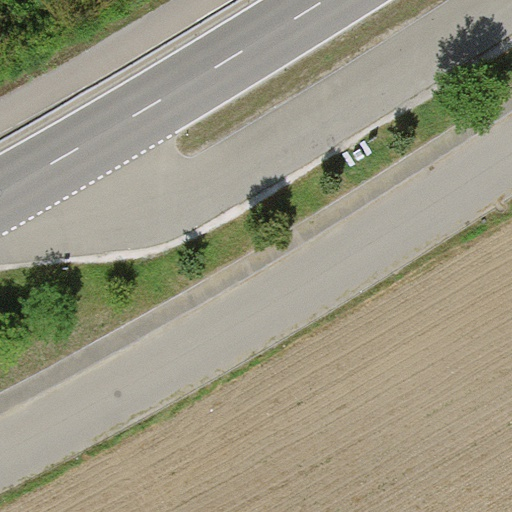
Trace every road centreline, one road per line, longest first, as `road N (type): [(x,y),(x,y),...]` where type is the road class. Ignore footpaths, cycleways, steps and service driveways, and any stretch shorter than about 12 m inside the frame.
road 1 (residential): [(511,138),(173,363),(0,452)]
road 2 (primary): [(0,210),(351,0)]
